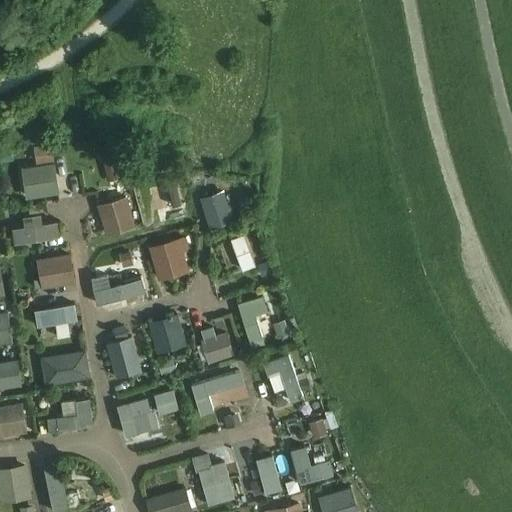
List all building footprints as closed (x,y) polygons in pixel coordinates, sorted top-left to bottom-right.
[(53,142),(35,144),(38,162),(56,159),(53,142)] [(104,154),(110,179),(126,175),(119,150),(104,154)] [(59,192),(55,162),(21,167),(26,196),(59,192)] [(176,184),(151,190),(160,225),(185,219),(176,184)] [(225,190),(202,196),(211,227),(234,221),(225,190)] [(134,226),(126,195),(98,202),(106,234),(134,226)] [(15,242),(59,234),(56,220),(42,222),(41,213),(27,215),(28,224),(12,227),(15,242)] [(255,264),(244,233),(229,238),(241,270),(255,264)] [(153,245),(162,277),(189,270),(180,238),(153,245)] [(75,282),(70,252),(38,258),(43,287),(75,282)] [(142,277),(94,290),(97,302),(146,289),(142,277)] [(263,292),(240,298),(253,343),(266,339),(258,310),(267,308),(263,292)] [(77,320),(74,303),(35,308),(37,326),(56,323),(58,331),(70,329),(69,321),(77,320)] [(0,341),(11,339),(7,310),(0,311),(0,341)] [(185,343),(175,312),(149,320),(158,351),(185,343)] [(281,336),(293,331),(288,316),(275,320),(281,336)] [(210,358),(236,350),(229,327),(203,336),(210,358)] [(141,369),(132,336),(109,342),(118,375),(141,369)] [(89,375),(85,350),(43,356),(47,381),(89,375)] [(301,391),(288,353),(269,360),(278,385),(286,382),(291,395),(301,391)] [(0,385),(21,383),(17,358),(0,361),(0,385)] [(195,383),(203,409),(224,403),(220,389),(244,382),(240,369),(195,383)] [(158,390),(162,410),(181,407),(178,386),(158,390)] [(47,416),(49,429),(92,424),(88,396),(72,398),(74,412),(47,416)] [(119,403),(127,434),(147,429),(139,398),(119,403)] [(0,433),(26,429),(21,401),(0,404),(0,433)] [(315,436),(331,431),(327,416),(310,421),(315,436)] [(290,446),(299,481),(333,472),(329,457),(310,462),(305,442),(290,446)] [(282,485),(270,451),(254,457),(266,491),(282,485)] [(235,495),(224,459),(198,466),(209,502),(235,495)] [(67,460),(48,464),(58,511),(77,508),(67,460)] [(28,462),(0,465),(0,494),(1,499),(33,494),(28,462)] [(173,511),(192,507),(186,486),(147,497),(150,511),(173,511)] [(359,511),(352,486),(320,495),(324,511),(359,511)] [(301,511),(299,500),(274,507),(274,511),(301,511)] [(22,511),(38,511),(36,501),(21,504),(22,511)]
